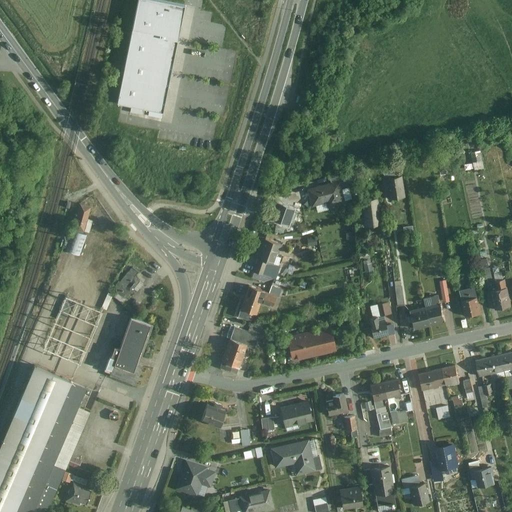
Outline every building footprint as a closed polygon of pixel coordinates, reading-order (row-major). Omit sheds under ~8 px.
[(181,3),(165,0),(131,0),(111,101),(160,110),(181,3)] [(486,166),(483,150),(473,152),(476,168),(486,166)] [(405,195),(402,175),(399,175),(398,167),(381,170),(387,177),(385,177),(389,198),(405,195)] [(329,177),(331,182),(339,180),(340,182),(346,180),(344,173),(329,177)] [(331,182),(307,188),(311,206),(326,202),(327,207),(345,203),(340,182),(339,180),(331,182)] [(381,224),(378,197),(362,199),(364,225),(381,224)] [(82,204),(74,229),(84,232),(92,207),(82,204)] [(83,255),(89,234),(80,231),(73,252),(83,255)] [(282,244),(264,238),(253,271),(276,279),(284,256),(278,253),(282,244)] [(123,286),(118,292),(124,297),(129,291),(130,292),(139,280),(134,277),(138,272),(133,267),(121,282),(122,283),(122,284),(123,286)] [(441,279),(443,301),(449,300),(448,279),(441,279)] [(511,305),(511,304),(506,279),(497,281),(499,289),(492,290),(496,309),(511,305)] [(272,306),(276,295),(248,285),(237,316),(248,319),(251,312),(257,314),(261,302),(272,306)] [(482,313),(475,287),(460,291),(466,316),(482,313)] [(446,321),(442,302),(426,306),(430,325),(446,321)] [(430,325),(426,306),(411,309),(415,328),(430,325)] [(116,347),(114,352),(113,356),(118,358),(112,375),(137,384),(145,364),(141,363),(155,324),(133,316),(121,349),(116,347)] [(377,316),(369,318),(374,337),(389,334),(385,320),(379,321),(377,316)] [(337,350),(331,325),(287,336),(292,361),(337,350)] [(248,331),(234,326),(219,368),(229,371),(231,365),(239,368),(247,346),(254,349),(260,332),(248,328),(248,331)] [(511,351),(499,355),(503,372),(511,369),(511,351)] [(503,372),(499,355),(477,360),(481,377),(491,374),(492,379),(498,378),(497,373),(503,372)] [(456,365),(443,368),(447,385),(460,382),(456,365)] [(89,387),(37,366),(0,450),(0,511),(48,511),(91,412),(80,407),(89,387)] [(447,385),(443,368),(419,373),(423,391),(447,385)] [(466,392),(474,391),(473,378),(464,379),(466,392)] [(401,395),(397,379),(383,382),(388,399),(401,395)] [(388,399),(383,382),(370,386),(375,401),(388,399)] [(492,383),(479,385),(481,401),(487,400),(486,395),(494,393),(492,383)] [(349,411),(344,393),(332,396),(333,400),(326,402),(329,416),(349,411)] [(460,395),(453,397),(456,407),(463,404),(460,395)] [(308,400),(280,407),(285,428),(313,421),(308,400)] [(219,428),(225,411),(220,409),(222,405),(214,402),(213,406),(207,405),(202,421),(219,428)] [(448,405),(436,407),(438,419),(450,416),(448,405)] [(380,428),(391,425),(389,414),(388,411),(377,413),(380,428)] [(405,411),(389,414),(391,425),(407,421),(405,411)] [(358,436),(354,416),(344,418),(347,431),(351,430),(352,437),(358,436)] [(274,428),(273,417),(261,418),(262,430),(274,428)] [(250,445),(248,430),(239,431),(241,445),(250,445)] [(308,439),(270,448),(275,468),(293,464),(296,476),(322,469),(319,456),(313,457),(308,439)] [(459,467),(455,444),(435,448),(438,460),(440,470),(443,470),(459,467)] [(207,467),(185,460),(175,490),(197,497),(201,485),(210,488),(216,472),(206,468),(207,467)] [(440,470),(438,460),(431,461),(435,482),(445,480),(443,470),(440,470)] [(396,507),(390,466),(372,469),(373,481),(378,510),(396,507)] [(496,484),(492,468),(473,473),(474,480),(478,479),(480,488),(496,484)] [(373,481),(372,469),(364,469),(366,481),(373,481)] [(410,488),(420,485),(418,475),(402,479),(404,489),(410,488)] [(87,486),(74,481),(66,501),(80,506),(81,503),(87,505),(92,492),(86,490),(87,486)] [(430,502),(425,484),(420,485),(410,488),(414,506),(430,502)] [(360,486),(340,489),(343,509),(362,506),(360,486)] [(269,489),(239,496),(239,499),(242,510),(242,511),(260,511),(274,509),(269,489)] [(232,511),(242,510),(239,499),(229,501),(231,511),(232,511)] [(327,503),(314,506),(315,511),(323,511),(329,511),(327,503)]
